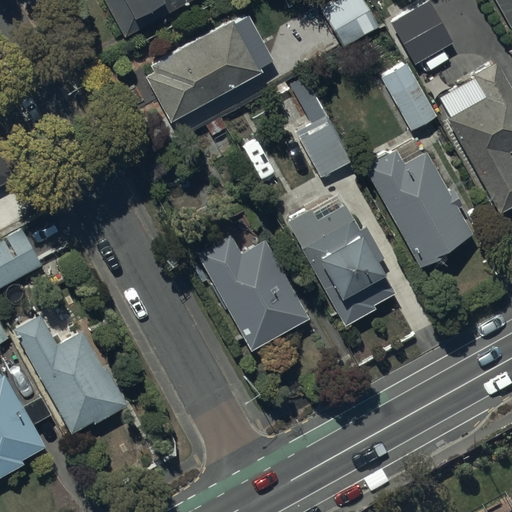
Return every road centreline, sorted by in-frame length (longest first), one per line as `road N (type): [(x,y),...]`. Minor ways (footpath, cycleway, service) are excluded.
road 1 (residential): [(0,17),(262,496)]
road 2 (tertiary): [(511,358),(262,496)]
